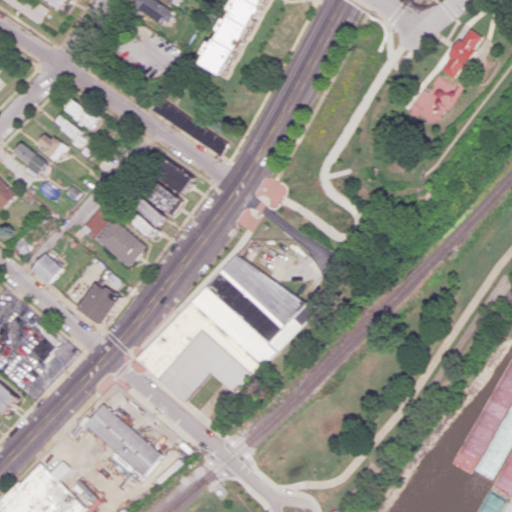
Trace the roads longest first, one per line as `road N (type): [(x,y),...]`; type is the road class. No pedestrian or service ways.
road 1 (primary): [(237,187),(137,321),(0,466)]
road 2 (tertiary): [(237,187),(0,22)]
road 3 (primary): [(342,3),(237,187)]
road 4 (residential): [(108,355),(0,261)]
road 5 (residential): [(237,187),(340,264)]
